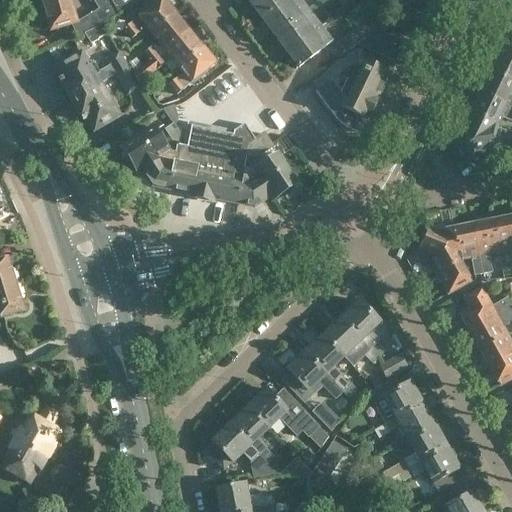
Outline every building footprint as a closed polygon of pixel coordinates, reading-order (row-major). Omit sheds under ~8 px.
[(40,0),(50,31),(77,23),(70,0),(40,0)] [(92,30),(116,15),(139,0),(91,0),(98,10),(83,16),(92,30)] [(174,15),(173,14),(174,13),(163,0),(158,0),(144,11),(143,10),(134,17),(136,18),(121,30),(129,40),(140,31),(146,38),(174,15)] [(287,0),(253,0),(248,4),(261,20),(287,0)] [(298,0),(287,0),(261,20),(273,36),(307,10),(298,0)] [(320,0),(317,3),(321,8),(330,1),(329,0),(320,0)] [(358,29),(365,38),(380,27),(363,4),(350,14),(360,27),(358,29)] [(273,36),(285,52),(319,26),(307,10),(273,36)] [(146,38),(153,47),(142,56),(148,63),(187,31),(174,15),(146,38)] [(285,52),(297,68),(323,49),(323,48),(331,42),(319,26),(285,52)] [(380,27),(365,38),(356,44),(395,63),(400,52),(396,50),(380,27)] [(132,75),(138,86),(166,63),(172,70),(200,48),(187,31),(148,63),(132,75)] [(511,32),(509,31),(499,52),(511,57),(511,32)] [(172,70),(178,77),(167,86),(175,95),(189,84),(190,85),(199,78),(198,77),(215,63),(202,47),(200,48),(172,70)] [(99,83),(94,74),(81,52),(56,68),(53,70),(71,100),(99,83)] [(511,57),(499,52),(489,72),(511,83),(511,57)] [(115,74),(127,67),(118,53),(106,60),(115,74)] [(355,66),(347,83),(378,98),(389,74),(359,59),(355,66)] [(379,99),(378,98),(347,83),(355,66),(352,65),(315,92),(334,117),(336,119),(338,122),(342,125),(345,127),(347,128),(352,131),(356,132),(359,133),(365,121),(366,121),(368,118),(369,119),(379,99)] [(140,88),(138,86),(132,75),(127,67),(115,74),(128,96),(140,88)] [(511,83),(489,72),(479,93),(511,108),(511,83)] [(94,132),(119,116),(99,83),(71,100),(71,101),(70,101),(71,103),(72,102),(82,118),(80,119),(82,122),(86,119),(94,132)] [(157,86),(146,95),(151,103),(163,94),(157,86)] [(511,108),(479,93),(469,113),(498,126),(498,125),(502,118),(511,122),(511,108)] [(466,163),(473,158),(473,159),(475,157),(511,149),(511,137),(500,139),(498,125),(498,126),(469,113),(459,136),(457,137),(457,138),(451,143),(466,163)] [(172,141),(178,142),(180,136),(173,126),(165,131),(172,141)] [(138,174),(141,172),(169,154),(152,128),(121,149),(124,153),(123,157),(126,162),(130,163),(138,174)] [(255,159),(272,147),(263,135),(246,146),(244,157),(255,159)] [(169,154),(141,172),(151,187),(169,191),(169,190),(191,195),(191,197),(213,202),(214,199),(236,204),(242,170),(243,170),(245,160),(178,146),(176,155),(169,154)] [(296,185),(277,155),(263,164),(283,194),(286,194),(292,191),(292,187),(296,185)] [(269,198),(271,201),(283,194),(263,164),(252,172),(243,170),(242,170),(236,204),(253,208),(269,198)] [(499,252),(509,250),(511,264),(511,217),(493,221),(499,252)] [(492,274),(488,254),(499,252),(493,221),(473,225),(483,276),(492,274)] [(460,260),(470,258),(474,278),(483,276),(473,225),(453,229),(460,260)] [(459,263),(460,260),(453,229),(441,231),(441,232),(437,233),(428,229),(418,251),(414,254),(420,266),(429,261),(437,276),(459,263)] [(0,261),(0,289),(15,285),(14,283),(15,279),(13,273),(10,271),(7,260),(0,261)] [(459,263),(437,276),(448,294),(470,282),(459,263)] [(18,289),(15,287),(15,285),(0,289),(0,317),(23,310),(19,299),(20,295),(18,289)] [(511,301),(510,297),(491,308),(481,290),(463,299),(469,310),(459,315),(469,333),(511,309),(511,301)] [(380,323),(359,301),(341,318),(361,340),(369,349),(370,349),(377,343),(380,340),(370,332),(380,323)] [(506,335),(502,328),(511,322),(511,309),(469,333),(479,351),(506,335)] [(361,340),(341,318),(323,336),(343,357),(361,340)] [(511,342),(511,343),(506,335),(479,351),(489,368),(511,355),(511,342)] [(343,378),(333,367),(343,357),(323,336),(305,353),(344,394),(350,387),(342,379),(343,378)] [(364,356),(372,364),(379,358),(385,352),(377,343),(370,349),(369,349),(363,355),(364,356)] [(286,370),(307,392),(318,382),(328,393),(329,391),(337,400),(344,394),(305,353),(286,370)] [(511,378),(511,355),(489,368),(499,386),(511,378)] [(386,379),(406,368),(399,356),(379,367),(386,379)] [(395,419),(422,404),(409,382),(383,397),(395,419)] [(266,389),(248,407),(268,429),(279,418),(297,436),(302,431),(308,438),(309,437),(320,449),(327,437),(318,428),(283,390),(274,398),(266,389)] [(434,426),(422,404),(395,419),(408,441),(434,426)] [(250,446),(260,456),(269,465),(275,459),(257,440),(268,429),(248,407),(230,424),(250,446)] [(45,459),(53,444),(52,444),(58,433),(49,428),(54,419),(42,412),(37,421),(21,411),(6,437),(45,459)] [(331,413),(321,422),(331,432),(339,421),(331,413)] [(232,463),(241,454),(250,446),(230,424),(211,441),(212,443),(207,448),(209,454),(223,470),(231,462),(232,463)] [(385,425),(374,431),(378,439),(389,433),(385,425)] [(409,469),(420,463),(446,448),(434,426),(408,441),(415,454),(404,460),(409,469)] [(6,437),(5,436),(0,443),(0,467),(29,484),(35,473),(36,474),(45,459),(6,437)] [(459,470),(446,448),(420,463),(409,469),(413,476),(413,478),(425,471),(432,485),(459,470)] [(305,450),(297,458),(304,466),(305,467),(314,459),(305,450)] [(280,477),(269,465),(260,456),(251,464),(254,482),(280,477)] [(408,469),(404,461),(382,473),(386,481),(398,475),(408,469)] [(311,473),(305,467),(304,466),(297,476),(306,482),(311,473)] [(398,475),(402,482),(413,476),(408,469),(398,475)] [(245,484),(215,490),(219,511),(233,511),(250,509),(262,506),(274,504),(273,495),(260,498),(259,495),(247,498),(245,484)] [(482,511),(471,492),(445,507),(447,511),(445,511),(482,511)]
